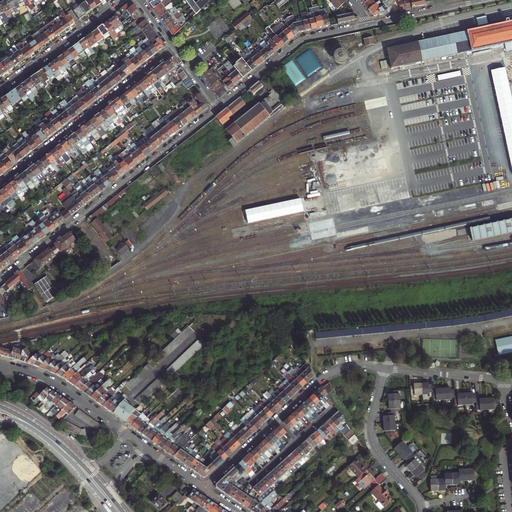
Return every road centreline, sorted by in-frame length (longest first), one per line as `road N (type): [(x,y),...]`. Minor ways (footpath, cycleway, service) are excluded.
road 1 (tertiary): [(218,108),(0,281)]
road 2 (residential): [(385,368),(324,375),(203,488)]
road 3 (residential): [(0,184),(173,48)]
road 4 (tertiary): [(367,25),(301,41),(218,108)]
road 5 (residential): [(421,506),(372,443),(385,368)]
road 6 (primary): [(0,414),(58,449),(115,511)]
road 7 (residential): [(121,0),(0,89)]
road 8 (residential): [(0,364),(50,381),(127,433)]
road 9 (tertiary): [(487,0),(367,25)]
